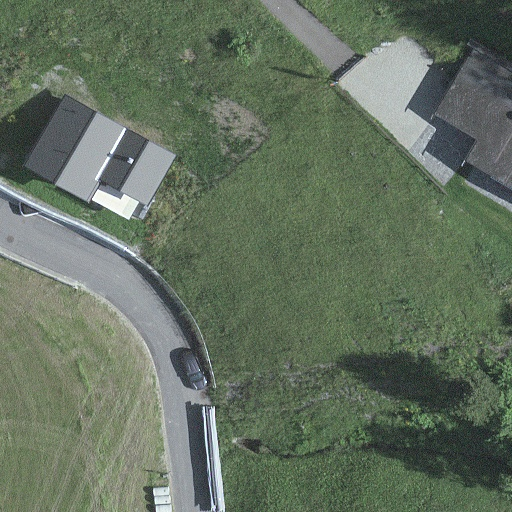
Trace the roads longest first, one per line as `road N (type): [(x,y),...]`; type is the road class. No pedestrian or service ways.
road 1 (residential): [(196,511),(197,386),(160,298),(0,203)]
road 2 (residential): [(380,92),(278,0)]
